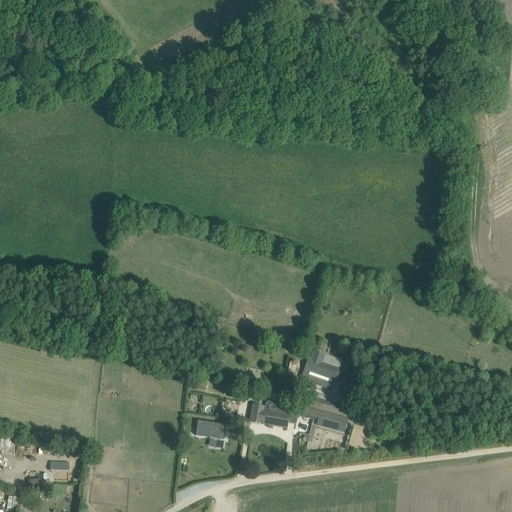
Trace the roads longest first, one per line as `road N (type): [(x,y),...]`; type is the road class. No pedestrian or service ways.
road 1 (track): [(460,127),(461,191),(446,252),(511,321)]
road 2 (track): [(511,447),(300,474)]
road 3 (unclassified): [(162,511),(221,485),(300,474)]
road 4 (track): [(460,127),(447,0)]
